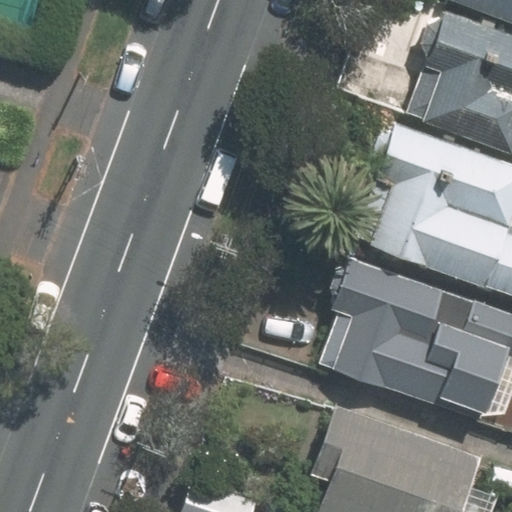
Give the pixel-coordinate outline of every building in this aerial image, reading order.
[(511,33),(428,6),(392,113),(502,149),(505,140),(511,142),(511,33)] [(379,170),(355,236),(511,293),(511,161),(385,115),(367,166),(379,170)] [(325,311),(307,362),(468,419),(471,411),(494,412),(511,361),(511,315),(345,256),(337,253),(317,308),(325,311)] [(316,479),(303,511),(481,511),(488,495),(455,483),(467,452),(323,399),(296,471),(316,479)] [(180,476),(167,511),(241,511),(246,500),(180,476)]
